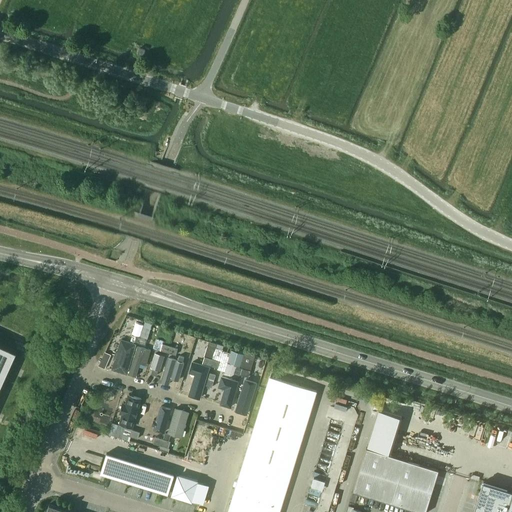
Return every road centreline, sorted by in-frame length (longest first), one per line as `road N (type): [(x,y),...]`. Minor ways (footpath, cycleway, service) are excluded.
road 1 (secondary): [(511,406),(112,282)]
road 2 (tertiary): [(511,244),(365,154),(201,97)]
road 3 (tertiary): [(201,97),(0,35)]
road 4 (unclassified): [(83,370),(244,421)]
